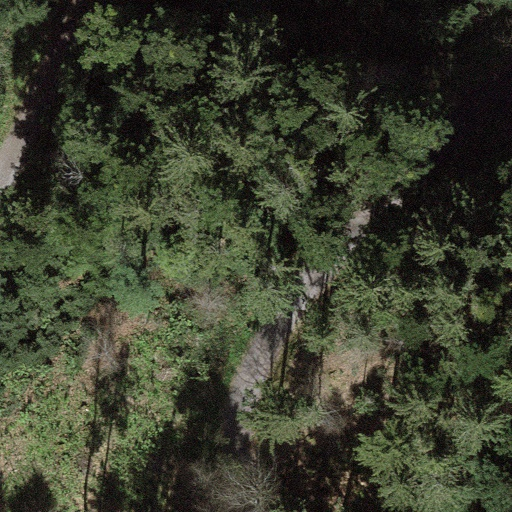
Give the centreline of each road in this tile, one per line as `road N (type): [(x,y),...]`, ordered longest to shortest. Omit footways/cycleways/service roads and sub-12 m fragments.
road 1 (track): [(511,79),(309,269),(256,348),(237,423),(241,511)]
road 2 (track): [(0,182),(86,0)]
